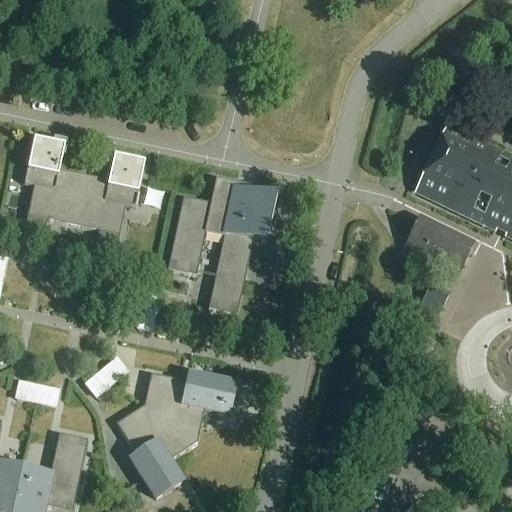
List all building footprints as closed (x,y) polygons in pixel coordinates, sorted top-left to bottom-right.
[(511,160),(447,129),(415,196),(495,235),(498,229),(508,233),(505,240),(511,243),(511,160)] [(76,229),(86,179),(61,174),(66,150),(35,144),(26,188),(35,190),(28,228),(48,232),(50,224),(76,229)] [(110,184),(86,179),(76,229),(101,234),(100,242),(120,247),(127,209),(137,211),(146,167),(115,160),(110,184)] [(237,185),(217,181),(212,205),(185,200),(170,272),(199,278),(208,235),(226,238),(227,238),(237,185)] [(276,199),(256,195),(258,189),(237,185),(227,238),(226,238),(211,311),(240,317),(255,241),(267,244),(276,199)] [(404,253),(458,279),(472,250),(418,224),(404,253)] [(147,293),(143,312),(159,316),(163,296),(147,293)] [(159,316),(143,312),(139,332),(155,335),(159,316)] [(102,376),(113,389),(128,376),(118,364),(102,376)] [(97,401),(113,389),(102,376),(87,389),(97,401)] [(145,411),(199,447),(205,415),(229,419),(235,388),(191,379),(190,386),(152,378),(145,411)] [(34,408),(38,389),(17,385),(14,403),(34,408)] [(59,393),(38,389),(34,408),(55,412),(59,393)] [(171,466),(199,447),(145,411),(117,429),(139,461),(132,465),(157,503),(184,486),(171,466)] [(0,511),(14,511),(22,477),(0,472),(0,437),(2,427),(0,426),(0,511)] [(51,483),(22,477),(14,511),(46,511),(74,511),(89,445),(60,439),(51,483)]
